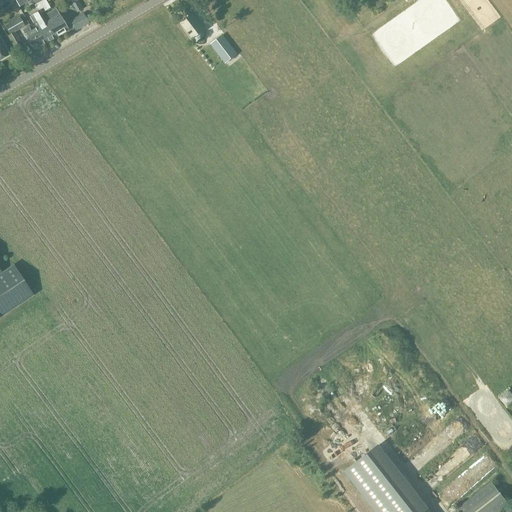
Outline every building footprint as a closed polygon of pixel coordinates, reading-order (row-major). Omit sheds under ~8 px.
[(44,23),(46,22),(41,14),(50,8),(45,0),(43,0),(35,5),(39,12),(30,17),(36,28),(37,28),(46,43),(53,39),(44,23)] [(83,13),(64,24),(63,22),(65,20),(62,15),(60,16),(56,9),(46,15),(49,20),(46,22),(44,23),(53,39),(68,30),(69,32),(74,29),(75,31),(89,24),(83,13)] [(205,30),(193,14),(181,23),(193,39),(205,30)] [(7,36),(15,50),(23,45),(15,33),(25,27),(20,18),(5,26),(10,35),(7,36)] [(37,28),(36,28),(31,31),(29,27),(22,31),(25,35),(34,50),(46,43),(37,28)] [(210,45),(225,64),(238,54),(223,35),(210,45)] [(0,59),(9,55),(0,38),(0,59)] [(0,317),(33,296),(13,265),(1,272),(0,271),(0,317)] [(438,438),(410,465),(417,472),(445,444),(438,438)] [(429,511),(377,446),(346,470),(378,511),(429,511)] [(458,449),(444,462),(452,471),(466,457),(458,449)] [(467,472),(475,481),(495,465),(487,455),(467,472)] [(457,509),(459,511),(500,511),(509,505),(491,483),(457,509)]
